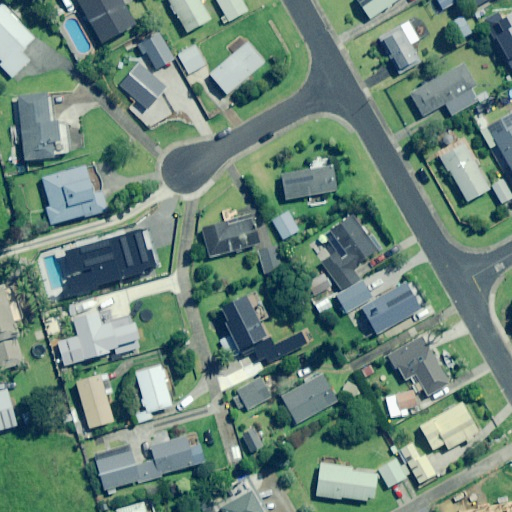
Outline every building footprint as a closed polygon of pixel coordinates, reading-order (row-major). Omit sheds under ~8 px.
[(75,0),(99,45),(135,25),(121,0),(75,0)] [(211,20),(199,0),(167,0),(187,34),(211,20)] [(248,12),(241,0),(215,0),(229,23),(248,12)] [(397,0),(355,0),(371,20),(397,0)] [(461,1),(460,0),(435,0),(442,11),(461,1)] [(511,8),(511,6),(508,0),(506,0),(497,6),(502,14),(511,8)] [(34,40),(3,6),(0,9),(0,60),(4,65),(2,67),(12,78),(30,62),(21,52),(34,40)] [(472,34),(462,18),(455,22),(465,38),(472,34)] [(487,25),(498,48),(506,44),(505,42),(511,38),(502,18),(487,25)] [(379,40),(401,76),(422,64),(412,46),(419,41),(408,22),(379,40)] [(175,60),(159,33),(137,46),(143,56),(147,54),(157,71),(175,60)] [(265,64),(248,43),(209,75),(227,96),(265,64)] [(206,66),(197,47),(179,57),(189,75),(206,66)] [(167,89),(137,64),(122,83),(152,107),(167,89)] [(478,88),(477,88),(465,65),(411,94),(423,117),(446,105),(452,116),(474,104),(476,108),(490,100),(486,92),(476,97),(473,91),(478,88)] [(50,101),(49,95),(17,98),(24,161),(71,156),(68,121),(56,122),(54,101),(50,101)] [(511,114),(488,129),(511,170),(511,114)] [(490,190),(461,139),(445,148),(448,153),(442,157),(467,203),(490,190)] [(328,203),(326,194),(337,192),(331,159),(311,162),(313,171),(280,177),(285,201),(308,197),(310,207),(328,203)] [(106,213),(93,165),(39,180),(52,227),(91,217),(106,213)] [(511,198),(511,196),(503,181),(492,187),(502,205),(511,198)] [(299,231),(288,212),(272,221),(283,241),(299,231)] [(357,267),(382,248),(373,235),(369,238),(352,214),(323,235),(335,252),(321,263),(343,292),(360,280),(355,272),(359,270),(357,267)] [(201,229),(209,258),(259,244),(251,215),(201,229)] [(284,271),(276,247),(258,253),(265,277),(284,271)] [(333,288),(323,274),(313,281),(323,296),(333,288)] [(372,299),(363,282),(336,297),(345,314),(372,299)] [(24,320),(14,284),(0,288),(0,371),(27,364),(15,323),(24,320)] [(418,317),(400,285),(377,298),(395,330),(418,317)] [(220,342),(227,355),(235,351),(238,357),(242,355),(244,358),(255,353),(259,361),(278,353),(271,338),(268,339),(255,311),(259,310),(251,294),(219,310),(232,336),(220,342)] [(101,327),(97,312),(73,320),(80,343),(59,349),(64,367),(115,352),(116,356),(142,348),(134,324),(114,330),(112,324),(101,327)] [(450,385),(424,341),(392,359),(404,381),(415,375),(428,397),(450,385)] [(153,420),(151,413),(172,407),(164,380),(166,379),(162,366),(136,374),(147,409),(134,413),(138,424),(153,420)] [(113,394),(108,375),(77,383),(89,429),(114,423),(106,396),(113,394)] [(337,403),(322,376),(314,380),(312,377),(304,382),(306,385),(282,399),(297,426),(337,403)] [(271,399),(260,379),(237,391),(248,411),(271,399)] [(0,431),(17,426),(7,391),(0,392),(0,431)] [(417,407),(413,392),(386,399),(391,420),(408,415),(407,410),(417,407)] [(466,441),(468,444),(474,440),(473,437),(479,434),(462,404),(419,428),(432,452),(445,444),(448,450),(466,441)] [(263,448),(254,429),(241,435),(250,454),(263,448)] [(163,479),(162,475),(205,463),(197,435),(172,442),(169,431),(156,435),(157,438),(152,439),(154,447),(150,448),(154,461),(143,464),(147,480),(148,483),(163,479)] [(420,459),(412,445),(399,452),(406,465),(408,464),(420,485),(436,476),(425,456),(420,459)] [(139,482),(131,453),(97,462),(106,497),(116,494),(115,489),(139,482)] [(406,479),(396,460),(378,470),(389,489),(406,479)] [(342,501),(342,499),(367,502),(367,499),(373,500),(376,476),(352,473),(352,468),(319,464),(315,497),(342,501)] [(258,494),(256,490),(249,477),(230,487),(237,500),(221,509),(222,511),(262,511),(254,496),(258,494)]
